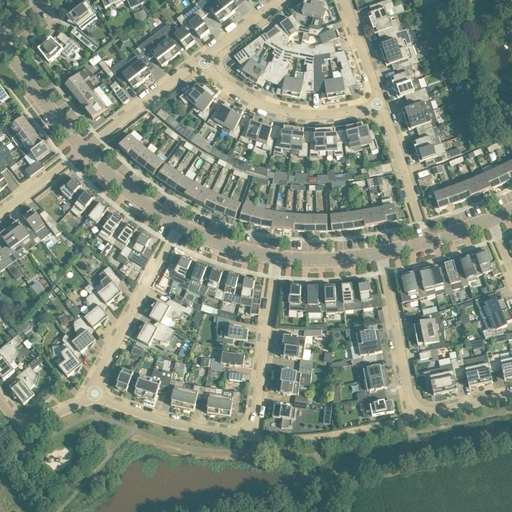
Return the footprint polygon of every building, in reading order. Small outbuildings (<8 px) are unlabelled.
[(101,0),(102,1),(104,6),(106,9),(109,8),(115,5),(117,8),(123,4),(122,2),(127,0),(126,0),(101,0)] [(136,0),(131,0),(127,2),(131,9),(140,5),(136,0)] [(202,0),(197,5),(200,9),(206,17),(212,13),(220,24),(229,17),(230,18),(230,17),(227,14),(218,2),(216,0),(212,0),(207,4),(204,0),(202,0)] [(238,10),(230,0),(216,0),(218,2),(227,14),(230,17),(238,10)] [(309,0),(297,9),(298,10),(299,9),(300,10),(303,14),(303,15),(314,18),(318,0),(309,0)] [(318,0),(314,18),(310,29),(318,31),(321,29),(322,29),(321,28),(323,21),(324,21),(324,20),(331,18),(332,20),(332,19),(325,0),(318,0)] [(381,10),(368,15),(370,21),(370,25),(375,24),(389,18),(387,13),(391,10),(390,7),(394,6),(394,5),(391,0),(389,0),(379,4),(381,10)] [(448,15),(443,2),(432,6),(433,8),(425,12),(430,22),(432,26),(441,22),(439,18),(448,15)] [(78,10),(75,13),(72,15),(70,16),(68,19),(69,20),(68,23),(76,27),(76,26),(82,29),(98,18),(88,3),(84,6),(81,8),(78,10)] [(150,3),(143,7),(148,15),(155,11),(150,3)] [(197,5),(194,6),(196,8),(184,17),(186,20),(192,28),(201,39),(210,32),(201,21),(206,17),(200,9),(197,5)] [(370,26),(373,28),(375,35),(388,30),(390,36),(394,35),(399,33),(403,31),(397,15),(389,18),(375,24),(370,25),(370,26)] [(279,24),(274,27),(281,34),(271,42),(272,42),(285,51),(300,54),(301,46),(289,43),(290,37),(297,32),(295,29),(288,19),(286,17),(279,23),(279,24)] [(310,29),(309,34),(319,37),(323,35),(335,31),(333,25),(322,29),(321,29),(318,31),(310,29)] [(168,27),(154,38),(172,62),(172,61),(181,54),(172,43),(177,39),(168,27)] [(195,43),(184,29),(175,36),(186,51),(187,50),(186,50),(195,43)] [(315,49),(309,48),(310,45),(302,43),(301,46),(300,54),(315,57),(330,55),(333,54),(332,47),(341,45),(339,39),(340,39),(336,30),(335,31),(323,35),(319,37),(323,45),(315,47),(315,49)] [(412,46),(406,30),(403,31),(399,33),(394,35),(396,41),(379,47),(382,53),(381,57),(386,56),(400,51),(412,46)] [(243,65),(236,72),(241,75),(241,76),(249,80),(258,65),(251,60),(255,53),(254,53),(259,46),(261,48),(264,44),(269,47),(272,42),(271,42),(265,34),(236,56),(243,65)] [(92,52),(97,47),(83,35),(79,41),(92,52)] [(162,68),(171,61),(172,62),(154,38),(139,48),(143,53),(148,60),(153,56),(162,68)] [(43,46),(39,50),(49,64),(57,58),(61,53),(66,58),(73,53),(75,54),(80,49),(70,40),(65,46),(67,47),(63,50),(58,46),(51,39),(43,46)] [(270,63),(266,69),(258,65),(249,80),(257,85),(262,88),(266,79),(273,82),(285,51),(272,42),(269,47),(275,51),(272,55),(275,56),(272,64),(270,63)] [(419,62),(413,46),(412,46),(400,51),(386,56),(381,57),(381,58),(384,60),(387,67),(403,61),(405,67),(411,65),(419,62)] [(143,53),(139,48),(133,52),(137,58),(143,53)] [(292,58),(299,59),(300,54),(285,51),(273,82),(280,84),(276,93),(282,95),(291,97),(295,79),(286,78),(288,70),(286,69),(289,62),(291,63),(292,58)] [(340,63),(343,70),(341,71),(342,79),(334,80),(336,98),(345,96),(351,95),(348,86),(356,83),(345,52),(335,54),(333,54),(330,55),(330,60),(337,59),(338,63),(340,63)] [(143,53),(137,58),(128,64),(143,83),(152,76),(144,65),(149,61),(148,60),(143,53)] [(307,65),(307,73),(305,73),(303,81),(295,79),(291,97),(300,99),(300,98),(306,99),(306,90),(314,90),(315,57),(300,54),(299,59),(305,60),(304,65),(307,65)] [(324,61),(330,60),(330,55),(315,57),(314,90),(322,90),(321,100),(327,99),(328,99),(336,98),(334,80),(325,81),(324,74),(322,74),(322,66),(325,66),(324,61)] [(455,59),(445,62),(447,69),(457,65),(455,59)] [(125,60),(111,71),(120,83),(125,79),(134,90),(143,83),(143,84),(143,83),(128,64),(125,60)] [(400,76),(391,79),(393,85),(392,89),(397,88),(411,83),(409,77),(414,74),(411,65),(405,67),(407,73),(400,76)] [(107,67),(103,70),(111,80),(114,77),(107,67)] [(88,68),(82,73),(65,86),(72,95),(89,81),(95,77),(88,68)] [(455,84),(463,82),(460,75),(453,77),(455,84)] [(94,91),(96,90),(89,81),(72,95),(79,103),(94,91)] [(119,87),(116,83),(109,88),(112,92),(119,87)] [(393,90),(395,92),(398,99),(414,93),(416,99),(422,97),(428,95),(426,88),(420,90),(419,88),(413,88),(411,83),(397,88),(392,89),(393,90)] [(198,88),(195,91),(194,88),(180,99),(185,106),(190,102),(196,107),(210,90),(205,86),(205,87),(206,87),(202,91),(198,88)] [(130,100),(124,92),(121,89),(115,95),(124,105),(130,100)] [(214,101),(217,97),(210,90),(196,107),(201,112),(198,117),(205,122),(213,111),(209,108),(214,102),(214,101)] [(86,112),(101,100),(94,91),(79,103),(84,109),(86,112)] [(418,105),(402,111),(404,117),(403,121),(404,121),(408,120),(422,115),(434,111),(428,95),(422,97),(416,99),(418,105)] [(471,99),(464,102),(469,116),(476,114),(471,99)] [(108,109),(102,101),(101,100),(86,112),(89,116),(93,121),(95,120),(96,121),(100,118),(99,116),(108,109)] [(215,112),(207,123),(215,128),(218,124),(224,127),(236,108),(227,103),(224,109),(223,108),(219,115),(215,112)] [(241,118),(244,113),(236,108),(224,127),(231,131),(229,136),(237,140),(242,128),(238,126),(242,119),(241,118)] [(439,127),(434,111),(422,115),(408,120),(404,121),(404,122),(407,124),(409,131),(425,125),(427,131),(433,129),(439,127)] [(171,117),(166,122),(175,130),(180,124),(171,117)] [(22,118),(19,120),(9,127),(16,136),(26,129),(29,127),(22,118)] [(159,121),(155,118),(151,123),(154,126),(159,121)] [(245,129),(239,141),(247,145),(249,140),(257,142),(264,121),(255,118),(253,124),(252,123),(249,131),(245,129)] [(162,124),(159,121),(154,126),(157,129),(162,124)] [(271,130),(273,125),(264,121),(257,142),(264,145),(262,150),(271,152),(274,139),(270,138),(272,131),(271,130)] [(363,125),(363,124),(356,125),(362,147),(369,145),(371,152),(379,150),(373,132),(369,133),(368,129),(364,130),(362,125),(363,125)] [(346,156),(355,154),(355,152),(362,151),(362,147),(356,125),(347,128),(348,134),(347,134),(349,142),(344,142),(346,156)] [(26,129),(16,136),(12,140),(19,148),(36,135),(29,127),(26,129)] [(277,140),(274,153),(283,155),(284,149),(291,150),(294,129),(285,127),(284,133),(283,133),(282,141),(277,140)] [(430,137),(413,143),(415,150),(414,153),(415,154),(419,152),(433,147),(441,144),(438,137),(436,138),(435,136),(442,133),(439,127),(433,129),(427,131),(430,137)] [(173,133),(168,129),(165,132),(170,137),(173,133)] [(186,138),(192,142),(195,137),(196,136),(186,129),(185,131),(182,135),(186,138)] [(303,136),(304,130),(294,129),(291,150),(299,151),(299,157),(307,158),(308,144),(303,144),(304,136),(303,136)] [(310,144),(310,158),(319,158),(319,152),(327,152),(326,130),(316,130),(316,136),(315,137),(315,144),(310,144)] [(335,136),(335,130),(326,130),(327,152),(334,152),(335,157),(344,156),(342,143),(337,143),(336,135),(335,136)] [(179,137),(173,133),(170,137),(176,141),(179,137)] [(42,144),(36,135),(19,148),(25,157),(29,154),(42,144)] [(213,147),(207,143),(208,142),(197,135),(196,136),(195,137),(192,142),(209,153),(213,147)] [(123,141),(119,145),(121,147),(120,148),(125,152),(128,155),(139,143),(130,136),(124,142),(123,141)] [(136,163),(147,150),(139,143),(128,155),(129,156),(136,163)] [(29,154),(36,163),(25,171),(30,178),(44,168),(39,161),(49,153),(42,144),(29,154)] [(0,148),(0,160),(1,162),(6,158),(12,154),(5,145),(0,148)] [(415,154),(418,156),(420,163),(434,158),(436,164),(448,160),(446,153),(442,155),(441,152),(435,153),(433,147),(419,152),(415,154)] [(460,149),(447,153),(448,159),(462,155),(460,149)] [(145,170),(155,157),(147,150),(136,163),(145,170)] [(209,157),(203,153),(200,158),(206,161),(209,157)] [(231,156),(227,163),(232,166),(236,167),(239,160),(231,156)] [(154,177),(164,164),(155,157),(145,170),(154,177)] [(215,161),(209,157),(206,161),(212,165),(215,161)] [(176,172),(166,166),(163,171),(157,179),(167,186),(176,172)] [(369,178),(383,175),(381,166),(367,169),(369,178)] [(511,181),(504,166),(495,171),(501,186),(511,181)] [(259,169),(257,175),(261,177),(267,178),(268,172),(269,170),(259,167),(259,169)] [(417,175),(420,182),(434,177),(431,170),(417,175)] [(501,186),(495,171),(485,175),(491,189),(491,190),(494,189),(501,186)] [(176,192),(177,189),(184,178),(176,172),(167,186),(176,192)] [(248,175),(241,173),(240,177),(246,180),(245,183),(248,183),(250,176),(248,175)] [(296,174),(295,177),(296,177),(296,182),(307,184),(308,175),(296,174)] [(491,189),(485,175),(475,179),(481,195),(487,192),(491,190),(491,189)] [(185,197),(194,183),(184,178),(177,189),(176,192),(183,196),(183,195),(185,197)] [(481,195),(475,179),(465,183),(470,199),(475,197),(481,195)] [(67,186),(60,191),(62,193),(62,194),(69,201),(75,206),(79,202),(73,197),(82,187),(75,180),(68,187),(67,186)] [(203,188),(194,183),(185,197),(189,199),(195,203),(203,188)] [(470,199),(465,183),(454,187),(459,199),(461,203),(468,200),(470,199)] [(461,203),(459,199),(454,187),(444,191),(450,206),(453,205),(461,203)] [(205,207),(212,193),(203,188),(195,203),(201,205),(205,207)] [(435,204),(437,209),(439,208),(439,210),(450,206),(444,191),(434,195),(437,203),(435,204)] [(88,192),(87,193),(79,202),(75,206),(71,211),(78,217),(82,213),(83,213),(89,218),(92,214),(86,209),(95,199),(88,192)] [(221,198),(212,193),(205,207),(208,209),(207,209),(215,212),(221,198)] [(231,201),(221,198),(215,212),(225,216),(231,201)] [(393,199),(382,201),(384,208),(387,224),(390,223),(398,222),(398,220),(400,219),(398,214),(397,214),(393,199)] [(235,220),(239,211),(241,205),(231,201),(225,216),(235,220)] [(92,214),(89,218),(97,225),(97,224),(103,230),(106,226),(100,221),(109,210),(101,204),(100,205),(92,214)] [(255,209),(244,206),(240,222),(251,225),(255,209)] [(387,224),(384,208),(373,210),(376,226),(382,225),(387,224)] [(261,228),(265,212),(255,209),(251,225),(261,228)] [(376,226),(373,210),(363,212),(366,228),(370,227),(376,226)] [(24,217),(23,217),(29,225),(38,237),(42,242),(51,234),(33,211),(24,217)] [(273,229),(275,213),(265,212),(261,228),(269,229),(273,229)] [(366,228),(363,212),(353,214),(355,230),(362,229),(366,228)] [(284,231),(286,215),(275,213),(273,229),(277,230),(284,231)] [(355,230),(353,214),(342,215),(344,231),(355,230)] [(106,226),(103,230),(99,236),(113,247),(114,245),(114,246),(118,240),(121,236),(115,231),(117,229),(123,221),(115,215),(109,223),(106,226)] [(294,232),(296,216),(286,215),(284,231),(294,232)] [(331,217),(331,223),(332,233),(344,231),(342,215),(331,217)] [(306,233),(306,217),(296,216),(294,232),(297,232),(306,233)] [(316,233),(317,217),(306,217),(306,233),(316,233)] [(328,233),(328,223),(328,217),(317,217),(316,233),(328,233)] [(51,218),(46,222),(56,237),(65,230),(51,218)] [(9,228),(9,229),(24,249),(33,242),(32,241),(38,237),(32,229),(27,233),(18,222),(10,229),(9,228)] [(129,225),(123,233),(121,236),(118,240),(114,246),(122,252),(117,260),(124,265),(127,260),(133,251),(136,246),(129,242),(137,231),(129,225)] [(0,236),(1,236),(6,244),(8,246),(3,250),(9,259),(13,264),(19,259),(16,255),(24,249),(9,229),(0,236)] [(152,240),(143,235),(136,246),(133,251),(142,256),(143,256),(147,249),(152,240)] [(38,237),(32,241),(33,242),(36,246),(42,242),(38,237)] [(0,272),(7,267),(8,268),(13,264),(9,259),(3,250),(0,252),(0,272)] [(485,252),(476,255),(480,267),(483,275),(492,272),(494,277),(501,274),(496,262),(490,264),(489,264),(485,252)] [(146,268),(145,270),(148,271),(153,261),(143,256),(139,265),(146,268)] [(473,270),(469,257),(460,260),(464,273),(467,281),(477,278),(483,275),(480,267),(473,270)] [(175,275),(173,280),(182,284),(180,288),(188,291),(188,290),(192,282),(193,277),(195,273),(196,270),(190,267),(193,262),(183,258),(183,259),(179,267),(179,266),(174,274),(176,274),(175,275)] [(454,262),(445,265),(448,278),(451,286),(461,283),(462,288),(469,286),(467,281),(464,273),(457,275),(454,262)] [(192,282),(188,290),(205,296),(206,294),(208,288),(210,283),(211,279),(213,273),(207,270),(208,268),(198,264),(198,266),(196,270),(195,273),(193,277),(192,282)] [(131,278),(139,282),(145,269),(137,265),(131,278)] [(101,284),(94,289),(105,303),(107,306),(114,301),(118,303),(122,294),(118,292),(117,291),(118,290),(119,289),(116,286),(120,282),(121,282),(115,274),(109,267),(100,274),(100,276),(100,278),(100,280),(101,282),(101,284)] [(441,280),(438,267),(429,269),(435,290),(444,288),(447,297),(453,295),(451,286),(448,278),(441,280)] [(420,272),(421,274),(424,284),(417,286),(418,294),(419,294),(420,300),(426,298),(426,297),(436,295),(435,290),(429,269),(420,272)] [(208,288),(206,294),(215,297),(214,299),(222,301),(225,293),(226,288),(227,285),(229,278),(223,276),(224,273),(214,270),(213,272),(213,273),(211,279),(210,283),(208,288)] [(405,276),(405,277),(406,281),(401,282),(402,290),(400,291),(403,304),(410,302),(409,297),(418,294),(417,286),(414,273),(405,276)] [(60,279),(56,274),(50,279),(53,284),(60,279)] [(225,293),(222,301),(232,304),(232,303),(232,302),(240,304),(242,298),(243,293),(243,289),(245,281),(239,279),(239,278),(230,275),(229,278),(227,285),(226,288),(225,293)] [(242,298),(240,304),(251,307),(250,315),(259,316),(261,300),(261,299),(261,296),(254,295),(254,291),(253,291),(255,286),(256,281),(246,279),(245,281),(243,289),(243,293),(242,298)] [(370,292),(369,282),(359,284),(361,298),(362,303),(372,301),(373,301),(371,292),(370,292)] [(90,284),(85,289),(90,295),(87,298),(87,300),(87,302),(87,304),(87,305),(88,307),(89,309),(89,311),(90,312),(92,314),(86,319),(88,323),(94,330),(101,325),(104,327),(109,318),(104,315),(105,314),(105,313),(102,310),(100,307),(105,303),(94,289),(90,284)] [(352,285),(342,286),(343,300),(344,305),(345,311),(363,309),(362,303),(361,298),(353,299),(352,285)] [(291,296),(290,296),(289,305),(290,305),(290,311),(308,312),(308,306),(308,301),(300,300),(301,287),(291,286),(291,296)] [(326,301),(326,312),(326,314),(337,313),(344,312),(344,311),(345,311),(344,305),(343,300),(336,300),(335,286),(325,287),(326,301)] [(318,287),(308,287),(308,301),(308,306),(318,306),(322,306),(322,313),(326,312),(326,301),(318,301),(318,287)] [(42,289),(36,294),(40,300),(46,295),(42,289)] [(176,296),(174,302),(182,304),(184,298),(176,296)] [(488,296),(479,300),(476,301),(484,321),(509,311),(505,300),(496,303),(496,302),(497,301),(496,301),(491,303),(488,296)] [(152,308),(154,311),(150,318),(162,325),(166,318),(168,319),(169,319),(171,320),(174,320),(175,320),(177,320),(179,320),(181,320),(182,319),(185,314),(191,317),(194,311),(189,308),(188,310),(171,301),(169,307),(164,304),(164,305),(163,306),(159,302),(152,308)] [(201,311),(217,315),(219,310),(203,306),(201,311)] [(74,308),(71,311),(76,317),(78,320),(74,323),(74,325),(74,326),(74,328),(75,330),(75,332),(76,334),(77,335),(78,337),(79,338),(73,343),(81,354),(88,349),(91,350),(96,342),(91,339),(92,338),(92,337),(86,330),(83,326),(88,323),(86,319),(83,316),(76,307),(74,308)] [(484,321),(487,330),(482,332),(487,343),(503,336),(504,335),(502,329),(507,327),(507,326),(506,326),(505,325),(511,321),(511,317),(509,311),(484,321)] [(421,325),(414,326),(416,336),(437,332),(436,326),(442,324),(439,313),(426,316),(428,322),(420,324),(421,325)] [(235,328),(235,329),(229,328),(230,321),(218,318),(218,317),(216,329),(225,331),(223,344),(234,345),(234,341),(237,341),(247,342),(249,331),(245,331),(241,330),(241,329),(235,328)] [(27,322),(20,328),(25,334),(32,328),(27,322)] [(139,330),(142,333),(138,341),(149,347),(153,340),(157,341),(160,342),(161,342),(163,343),(165,343),(166,342),(168,342),(170,342),(175,332),(162,325),(159,330),(152,327),(150,328),(147,324),(139,330)] [(358,329),(355,329),(356,335),(356,336),(359,347),(381,342),(378,332),(371,333),(371,332),(364,333),(365,334),(360,335),(358,329)] [(425,345),(425,346),(432,345),(433,351),(446,349),(444,338),(444,330),(437,332),(416,336),(416,337),(418,346),(425,345)] [(298,337),(292,336),(292,337),(284,336),(283,347),(305,350),(306,343),(312,344),(313,337),(322,337),(322,331),(305,331),(304,339),(298,338),(298,337)] [(0,350),(0,358),(0,359),(0,376),(4,381),(15,372),(10,365),(11,364),(12,363),(13,362),(14,361),(15,359),(15,357),(16,356),(17,354),(17,351),(14,348),(23,341),(19,335),(0,350)] [(61,347),(53,347),(54,358),(62,357),(63,358),(64,360),(65,361),(66,362),(59,368),(61,370),(65,375),(68,378),(75,372),(78,374),(83,366),(78,363),(79,362),(79,361),(78,360),(76,358),(81,354),(73,343),(70,340),(66,335),(63,341),(65,344),(61,347)] [(370,363),(369,357),(376,356),(375,355),(383,353),(381,342),(359,347),(351,348),(353,360),(351,360),(352,366),(357,366),(365,364),(370,363)] [(281,358),(283,358),(289,359),(288,360),(295,361),(295,360),(301,361),(300,367),(312,369),(313,362),(303,361),(305,350),(283,347),(281,358)] [(131,354),(143,358),(145,352),(134,348),(131,354)] [(487,356),(475,359),(477,367),(481,386),(486,385),(486,386),(492,384),(493,383),(491,373),(490,370),(496,368),(493,356),(492,351),(488,352),(487,354),(487,356)] [(419,354),(420,361),(432,358),(431,352),(419,354)] [(211,370),(223,372),(224,366),(229,366),(229,367),(236,368),(236,367),(243,368),(245,357),(235,356),(223,354),(222,361),(212,359),(211,370)] [(511,359),(501,362),(499,355),(493,356),(496,368),(502,367),(505,381),(506,380),(511,381),(511,379),(511,359)] [(461,358),(457,359),(458,364),(460,376),(466,375),(467,379),(469,388),(471,388),(476,388),(476,387),(481,386),(477,367),(475,359),(464,361),(463,359),(461,358)] [(202,359),(201,367),(208,368),(209,360),(202,359)] [(451,360),(453,373),(442,375),(446,394),(451,392),(451,394),(456,391),(458,391),(455,381),(455,377),(460,376),(458,364),(457,359),(451,360)] [(38,361),(23,373),(15,379),(20,384),(16,387),(17,388),(17,389),(12,391),(15,400),(18,399),(24,406),(35,397),(30,390),(31,389),(33,388),(34,386),(35,385),(35,383),(36,381),(37,380),(37,379),(37,377),(38,376),(33,370),(41,365),(38,361)] [(293,373),(287,372),(287,373),(279,372),(278,383),(300,386),(301,375),(311,376),(312,369),(300,367),(299,374),(293,374),(293,373)] [(378,367),(371,369),(372,370),(363,371),(366,382),(387,378),(385,367),(378,368),(378,367)] [(125,393),(125,392),(127,393),(130,383),(131,383),(134,374),(133,374),(124,370),(122,375),(119,374),(114,382),(118,384),(117,389),(118,389),(118,390),(125,393)] [(155,372),(154,371),(151,380),(145,399),(152,402),(153,401),(155,402),(159,390),(168,392),(171,380),(163,378),(162,377),(162,376),(161,375),(160,374),(159,373),(158,373),(156,372),(155,372)] [(243,375),(233,373),(231,373),(230,380),(242,382),(243,375)] [(434,396),(435,396),(441,396),(441,395),(446,394),(442,375),(431,378),(430,374),(424,376),(426,385),(431,384),(434,396)] [(151,380),(141,376),(135,396),(137,396),(137,397),(145,399),(151,380)] [(387,378),(366,382),(368,393),(376,391),(376,392),(383,391),(382,390),(390,389),(387,378)] [(181,389),(182,383),(171,380),(168,392),(174,394),(171,407),(175,407),(175,409),(182,410),(187,391),(181,389)] [(276,394),(279,394),(284,395),(284,396),(290,396),(290,395),(296,396),(295,403),(307,405),(309,395),(299,394),(300,386),(278,383),(276,394)] [(194,386),(193,392),(187,391),(182,410),(190,412),(191,411),(194,412),(196,402),(197,398),(203,399),(206,388),(194,386)] [(217,390),(206,388),(203,399),(210,400),(207,414),(211,415),(211,416),(219,417),(222,397),(216,396),(217,390)] [(234,392),(223,391),(222,397),(219,417),(227,418),(227,417),(230,418),(232,409),(234,409),(234,412),(237,413),(240,393),(234,392)] [(42,399),(45,403),(51,398),(48,394),(42,399)] [(392,402),(390,402),(385,403),(385,402),(378,404),(378,405),(373,406),(371,399),(363,401),(359,402),(361,411),(371,409),(373,417),(394,413),(392,402)] [(293,421),(295,421),(297,409),(307,411),(307,405),(295,403),(294,410),(288,409),(289,408),(282,407),(282,408),(274,407),(273,418),(283,420),(281,429),(291,429),(293,421)]
